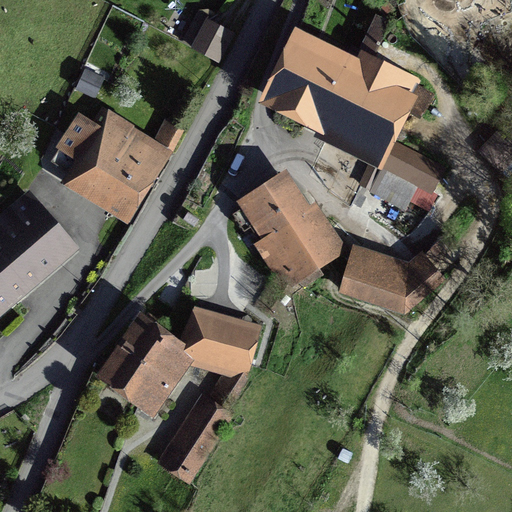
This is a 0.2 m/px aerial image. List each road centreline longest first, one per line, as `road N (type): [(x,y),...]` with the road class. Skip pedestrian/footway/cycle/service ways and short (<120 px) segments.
road 1 (residential): [(65,357),(157,209),(269,0)]
road 2 (residential): [(14,511),(65,386),(65,357)]
